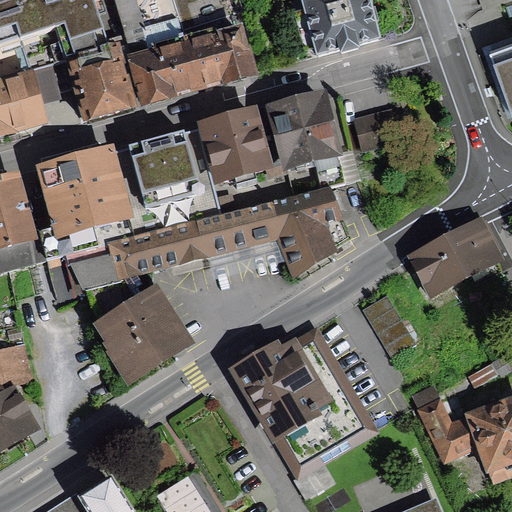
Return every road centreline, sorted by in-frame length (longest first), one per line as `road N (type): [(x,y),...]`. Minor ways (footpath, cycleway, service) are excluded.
road 1 (residential): [(0,501),(502,188)]
road 2 (residential): [(0,167),(449,45)]
road 3 (residential): [(449,45),(502,188)]
